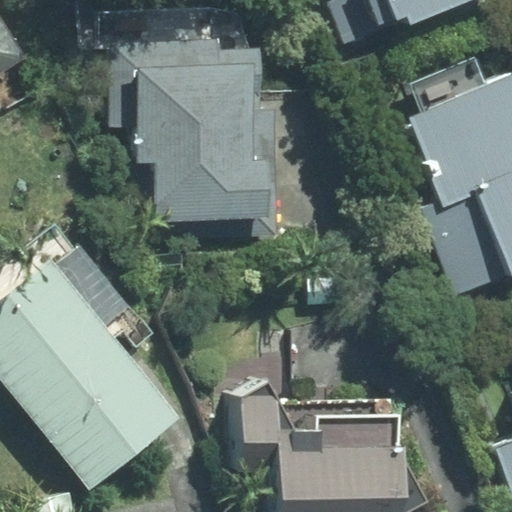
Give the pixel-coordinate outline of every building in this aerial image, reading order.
[(322,0),(339,38),(428,0),(322,0)] [(0,54),(11,47),(0,30),(0,54)] [(249,39),(100,45),(103,126),(124,125),(126,157),(141,156),(144,236),(271,232),(266,105),(252,105),(249,39)] [(511,76),(508,66),(397,113),(433,199),(414,206),(447,286),(511,259),(511,76)] [(59,235),(0,283),(0,386),(81,486),(167,416),(90,321),(114,302),(59,235)] [(254,377),(227,392),(228,467),(262,467),(262,511),(390,511),(418,496),(387,443),(386,410),(304,411),(304,424),(282,424),(254,377)] [(511,378),(507,381),(511,392),(511,432),(486,444),(511,502),(511,501),(511,378)]
